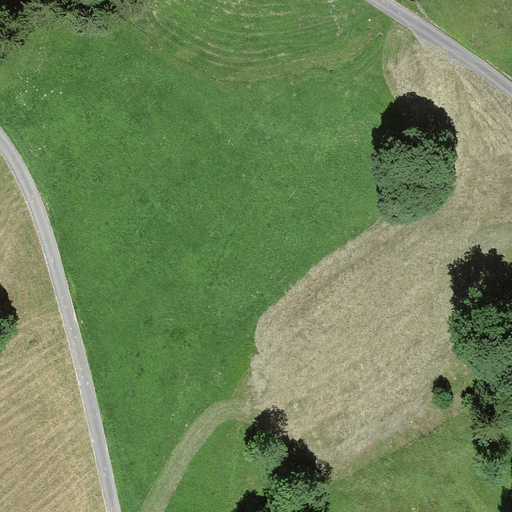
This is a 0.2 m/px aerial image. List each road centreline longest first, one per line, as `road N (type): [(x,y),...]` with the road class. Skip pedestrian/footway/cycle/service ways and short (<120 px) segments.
road 1 (track): [(114,511),(47,239),(0,137)]
road 2 (track): [(380,0),(511,91)]
